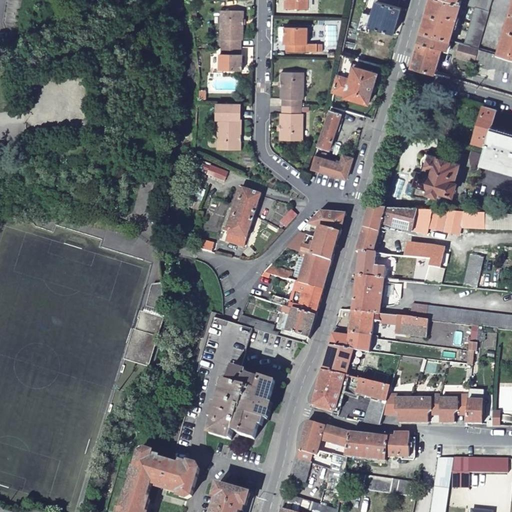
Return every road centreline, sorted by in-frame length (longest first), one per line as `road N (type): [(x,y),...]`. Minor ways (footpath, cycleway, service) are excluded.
road 1 (residential): [(319,198),(263,263),(250,267),(152,244),(137,224),(146,188)]
road 2 (residential): [(262,0),(262,154),(319,198)]
road 3 (secondary): [(360,203),(297,408)]
road 4 (residential): [(434,430),(356,426),(297,408)]
road 5 (secondary): [(399,70),(360,203)]
